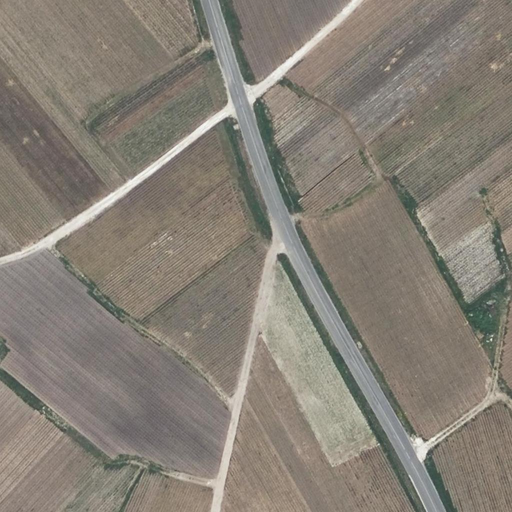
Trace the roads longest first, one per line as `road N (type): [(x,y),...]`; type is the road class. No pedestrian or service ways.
road 1 (secondary): [(438,511),(285,234),(211,0)]
road 2 (track): [(0,262),(29,255),(242,105)]
road 3 (track): [(285,234),(270,257),(216,511)]
road 4 (track): [(360,0),(242,105)]
